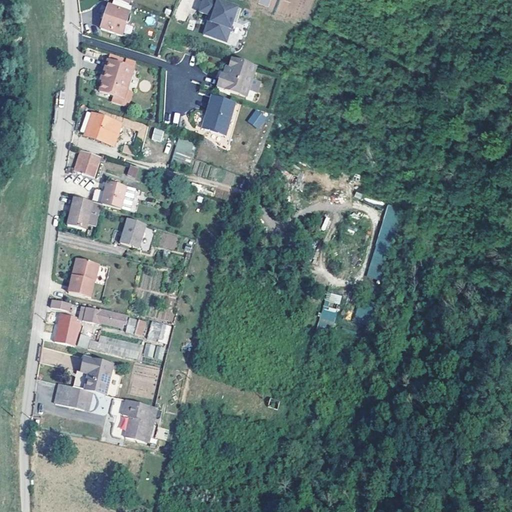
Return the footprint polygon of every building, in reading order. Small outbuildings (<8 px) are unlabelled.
[(194,0),(192,8),(197,10),(201,0),(194,0)] [(213,18),(207,37),(227,43),(239,9),(211,0),(204,0),(200,13),(211,17),(213,18)] [(114,4),(112,8),(129,13),(130,9),(114,4)] [(108,6),(100,29),(121,36),(130,39),(135,27),(125,23),(129,13),(108,6)] [(204,36),(207,37),(213,18),(211,17),(204,36)] [(226,77),(223,76),(221,75),(217,89),(246,98),(256,67),(232,60),(229,68),(226,77)] [(117,89),(126,92),(134,70),(107,61),(103,73),(104,74),(101,82),(98,92),(114,97),(117,89)] [(117,89),(114,97),(123,101),(126,92),(117,89)] [(207,118),(205,117),(202,127),(203,130),(225,136),(235,102),(211,95),(206,113),(208,113),(207,118)] [(477,111),(470,107),(456,134),(464,138),(477,111)] [(256,109),(247,121),(259,129),(268,117),(256,109)] [(85,134),(89,136),(97,115),(92,114),(85,134)] [(113,133),(118,135),(122,124),(97,115),(89,136),(109,143),(113,133)] [(150,127),(141,154),(158,159),(166,132),(150,127)] [(113,133),(109,143),(114,145),(118,135),(113,133)] [(192,163),(195,141),(176,139),(173,160),(192,163)] [(474,144),(468,141),(463,152),(468,155),(474,144)] [(93,177),(98,160),(99,155),(81,149),(75,170),(78,170),(77,172),(93,177)] [(137,166),(131,164),(128,175),(134,177),(137,166)] [(96,189),(92,202),(122,209),(131,210),(137,190),(127,187),(109,183),(106,191),(96,189)] [(92,202),(74,198),(68,225),(85,229),(92,202)] [(388,205),(365,276),(384,282),(406,211),(388,205)] [(147,224),(129,218),(122,244),(140,249),(147,224)] [(174,250),(178,236),(167,233),(163,246),(174,250)] [(75,276),(72,276),(68,293),(90,298),(94,281),(94,282),(99,264),(79,259),(75,276)] [(331,334),(341,297),(326,293),(316,331),(331,334)] [(61,309),(69,311),(71,304),(51,301),(50,306),(61,309)] [(367,325),(373,308),(359,304),(354,321),(367,325)] [(124,329),(124,326),(127,319),(83,308),(81,319),(85,320),(84,321),(100,325),(100,323),(124,329)] [(68,316),(60,314),(57,325),(60,326),(57,340),(74,344),(80,322),(76,321),(77,318),(68,316)] [(124,326),(124,329),(122,333),(135,337),(137,330),(141,331),(143,323),(129,319),(127,327),(124,326)] [(149,323),(149,341),(169,341),(169,324),(149,323)] [(90,338),(81,336),(78,346),(88,349),(90,338)] [(90,340),(88,350),(138,359),(141,343),(99,336),(98,341),(90,340)] [(143,356),(153,358),(155,345),(145,344),(143,356)] [(160,358),(162,348),(157,346),(154,357),(160,358)] [(95,393),(106,396),(114,366),(86,359),(82,373),(78,371),(74,388),(91,392),(95,393)] [(86,412),(91,392),(74,388),(62,384),(57,404),(86,412)] [(91,392),(86,412),(90,413),(95,393),(91,392)] [(279,402),(270,399),(267,407),(276,410),(279,402)] [(130,419),(125,439),(144,444),(154,409),(127,401),(123,417),(126,418),(130,419)] [(121,438),(125,439),(130,419),(126,418),(121,438)] [(132,488),(126,486),(123,497),(130,498),(132,488)]
